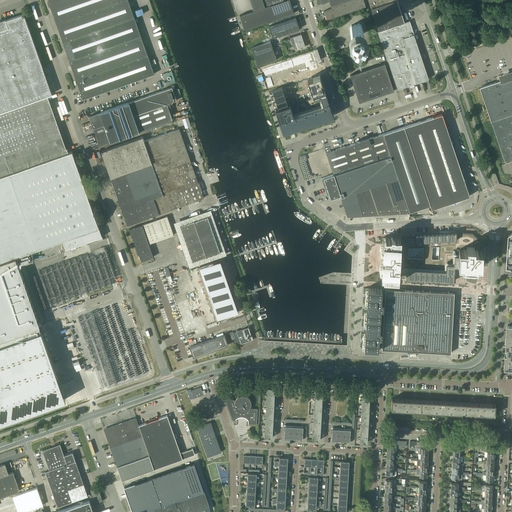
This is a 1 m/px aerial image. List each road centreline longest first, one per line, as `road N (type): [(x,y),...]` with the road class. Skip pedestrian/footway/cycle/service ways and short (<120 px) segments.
road 1 (unclassified): [(168,388),(33,0)]
road 2 (unclassified): [(363,370),(481,366),(490,349),(498,224)]
road 3 (unclassified): [(491,224),(485,350),(477,361),(363,370)]
road 4 (unclassified): [(362,237),(306,201),(292,154),(301,143),(348,128)]
road 5 (residential): [(379,431),(382,379),(507,385)]
road 6 (unclassified): [(206,374),(269,366),(342,370)]
road 7 (unclassified): [(348,128),(305,0)]
road 8 (unclassified): [(362,237),(373,226),(483,215)]
